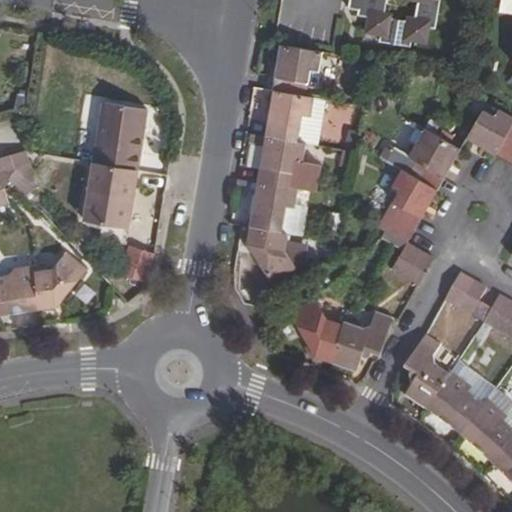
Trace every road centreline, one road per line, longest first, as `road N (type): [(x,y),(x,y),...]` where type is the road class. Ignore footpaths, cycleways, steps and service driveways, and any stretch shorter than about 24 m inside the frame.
road 1 (unclassified): [(183,331),(236,27)]
road 2 (residential): [(355,436),(456,251)]
road 3 (unclassified): [(236,27),(62,0)]
road 4 (tertiary): [(355,436),(240,386),(218,385)]
road 5 (tertiary): [(134,371),(0,379)]
road 6 (tertiary): [(454,511),(355,436)]
